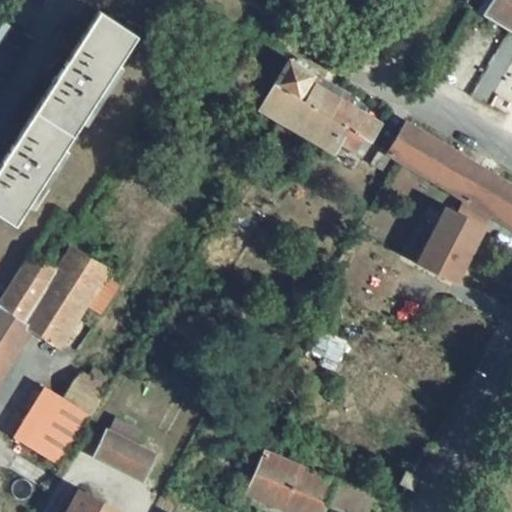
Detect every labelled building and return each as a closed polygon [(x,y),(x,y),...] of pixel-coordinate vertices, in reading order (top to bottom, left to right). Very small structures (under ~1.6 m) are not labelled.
[(511,0),(494,0),(484,16),(511,33),(511,0)] [(138,35),(99,10),(0,163),(0,214),(15,224),(138,35)] [(0,83),(30,37),(4,21),(0,27),(0,83)] [(298,58),(295,63),(308,70),(311,66),(298,58)] [(272,88),(227,62),(215,83),(332,152),(339,141),(354,149),(353,150),(361,155),(370,140),(369,139),(379,123),(366,115),(371,106),(308,70),(295,63),(289,59),(272,88)] [(473,95),(503,112),(511,96),(511,74),(492,63),(473,95)] [(511,184),(407,122),(389,150),(382,146),(371,163),(381,168),(389,156),(394,158),(465,200),(489,215),(511,228),(511,184)] [(489,215),(465,200),(458,214),(468,220),(471,215),(475,218),(473,222),(483,227),(489,215)] [(430,240),(418,262),(456,282),(483,227),(473,222),(468,220),(458,214),(446,208),(430,240)] [(418,262),(430,240),(413,231),(402,254),(418,262)] [(0,305),(0,378),(20,347),(10,341),(20,324),(30,330),(59,350),(110,270),(71,246),(56,269),(33,254),(0,305)] [(283,298),(275,311),(296,325),(305,311),(283,298)] [(20,324),(10,341),(20,347),(30,330),(20,324)] [(354,339),(348,349),(355,352),(361,342),(354,339)] [(377,339),(373,344),(380,348),(384,342),(377,339)] [(94,369),(88,378),(109,389),(114,380),(94,369)] [(81,374),(65,399),(92,416),(109,389),(88,378),(81,374)] [(115,417),(108,431),(136,445),(142,429),(115,417)] [(136,445),(108,431),(95,456),(143,480),(155,454),(143,448),(136,445)] [(146,443),(143,448),(155,454),(158,449),(146,443)] [(290,463),(266,453),(247,494),(289,511),(324,511),(327,504),(346,511),(366,511),(373,498),(307,470),(290,463)] [(292,457),(290,463),(307,470),(314,466),(292,457)] [(410,461),(399,481),(412,488),(423,468),(410,461)] [(120,511),(121,511),(80,490),(68,511),(120,511)]
